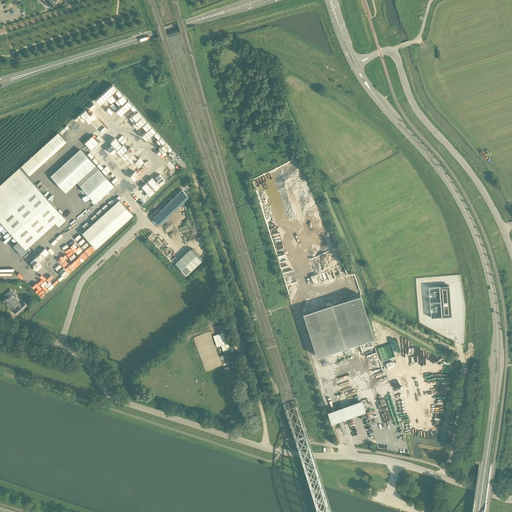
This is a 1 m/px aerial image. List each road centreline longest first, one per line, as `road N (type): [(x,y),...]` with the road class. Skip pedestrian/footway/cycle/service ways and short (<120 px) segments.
road 1 (tertiary): [(479,511),(498,355),(485,258),(442,174),(354,64)]
road 2 (unclassified): [(444,477),(369,457),(264,447),(115,400),(87,361),(59,347)]
road 3 (track): [(264,447),(257,393),(186,168)]
road 4 (secondary): [(0,83),(265,0)]
road 5 (unclassified): [(511,253),(485,196),(416,110),(392,51)]
road 6 (unclassified): [(444,477),(462,356),(376,307)]
road 7 (unclassified): [(59,347),(82,280),(145,219)]
road 8 (track): [(376,307),(328,191)]
